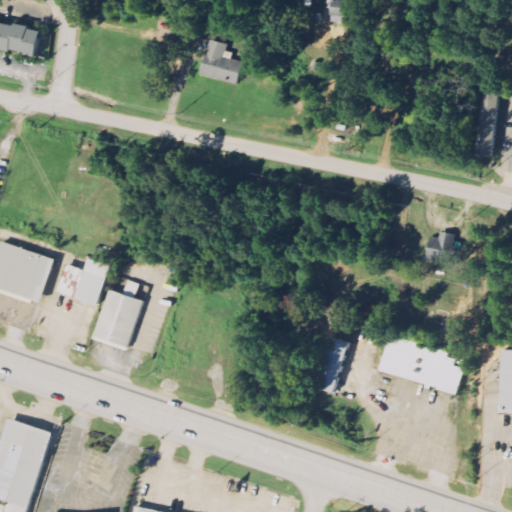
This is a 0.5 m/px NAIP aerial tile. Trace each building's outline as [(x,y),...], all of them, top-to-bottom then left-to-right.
[(347,23),(348,1),(330,0),(330,22),(347,23)] [(0,48),(37,55),(41,29),(0,22),(0,48)] [(245,63),(225,58),(228,45),(210,40),(201,75),(239,85),(245,63)] [(495,158),(498,92),(483,91),(480,157),(495,158)] [(440,238),(431,237),(427,260),(458,265),(462,244),(455,243),(456,235),(441,233),(440,238)] [(56,257),(0,242),(0,293),(44,304),(56,257)] [(66,264),(59,294),(104,304),(113,264),(90,259),(88,269),(66,264)] [(94,340),(129,351),(144,300),(136,298),(140,284),(129,281),(125,294),(109,289),(94,340)] [(380,372),(440,387),(449,352),(390,336),(380,372)] [(338,392),(349,341),(330,337),(319,387),(338,392)] [(511,349),(502,349),(500,412),(511,412),(511,349)] [(29,511),(52,431),(7,419),(0,444),(0,499),(10,502),(7,511),(29,511)]
